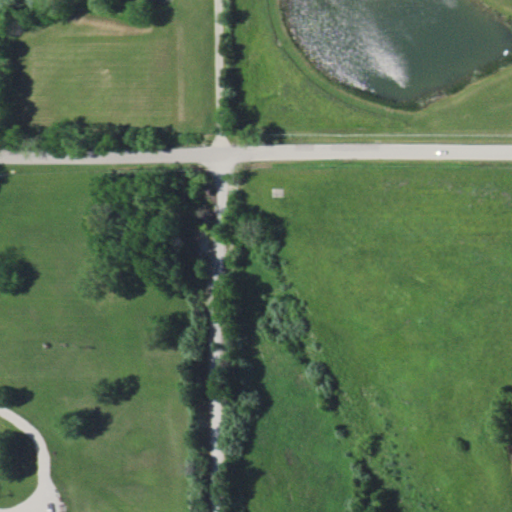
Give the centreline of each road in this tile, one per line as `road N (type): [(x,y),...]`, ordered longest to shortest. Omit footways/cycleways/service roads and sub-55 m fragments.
road 1 (residential): [(219,0),(214,511)]
road 2 (tertiary): [(0,157),(511,153)]
